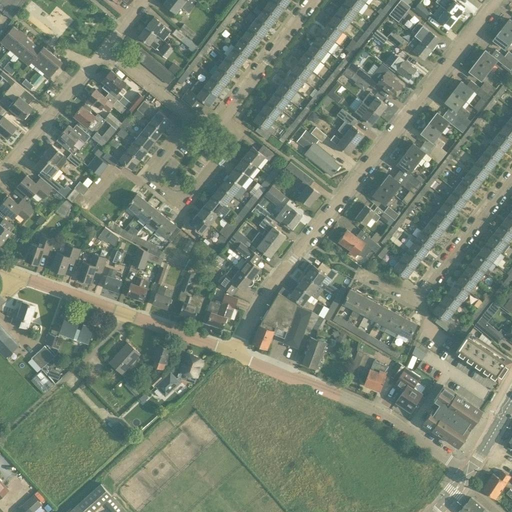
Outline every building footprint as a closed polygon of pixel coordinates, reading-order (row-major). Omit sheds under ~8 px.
[(0,0),(0,2),(6,7),(2,12),(11,19),(25,0),(0,0)] [(180,6),(188,13),(196,2),(194,0),(166,0),(164,3),(175,12),(180,6)] [(277,17),(285,7),(275,0),(269,0),(264,7),(277,17)] [(357,12),(365,2),(362,0),(345,0),(344,2),(357,12)] [(398,22),(410,7),(401,0),(399,0),(389,14),(398,22)] [(453,0),(444,0),(441,5),(457,18),(465,8),(453,0)] [(344,2),(337,12),(350,22),(357,12),(344,2)] [(387,3),(383,9),(386,12),(391,6),(387,3)] [(429,12),(418,3),(413,10),(424,18),(429,12)] [(449,28),(457,18),(441,5),(433,15),(449,28)] [(230,12),(234,15),(238,9),(234,6),(230,12)] [(367,6),(364,10),(372,17),(375,13),(367,6)] [(270,27),(277,17),(264,7),(257,17),(270,27)] [(342,31),(350,22),(337,12),(329,21),(342,31)] [(378,22),(383,16),(380,13),(375,19),(378,22)] [(154,16),(146,26),(157,35),(161,30),(167,35),(171,30),(154,16)] [(231,19),(227,16),(222,22),(226,25),(231,19)] [(262,36),(270,27),(257,17),(249,27),(262,36)] [(501,29),(511,38),(511,21),(509,19),(501,29)] [(329,21),(322,31),(335,41),(342,31),(329,21)] [(372,23),(367,28),(371,31),(375,25),(372,23)] [(411,33),(414,35),(432,49),(440,39),(419,23),(411,33)] [(179,29),(185,34),(191,39),(196,34),(183,24),(179,29)] [(160,37),(157,35),(146,26),(138,36),(155,49),(159,45),(156,42),(160,37)] [(223,28),(219,26),(215,32),(218,34),(223,28)] [(0,41),(0,42),(9,50),(21,35),(12,27),(0,41)] [(185,34),(179,29),(176,27),(172,32),(181,39),(185,34)] [(254,46),(262,36),(249,27),(241,36),(254,46)] [(505,49),(511,39),(511,38),(501,29),(493,39),(505,49)] [(387,38),(376,30),(372,34),(383,44),(387,38)] [(424,59),(432,49),(414,35),(409,43),(392,30),(387,37),(400,48),(407,54),(411,49),(424,59)] [(327,51),(335,41),(322,31),(314,41),(327,51)] [(363,41),(368,35),(364,32),(359,38),(363,41)] [(31,42),(21,35),(9,50),(13,54),(11,57),(15,60),(17,57),(18,58),(31,42)] [(208,41),(212,44),(216,37),(212,35),(208,41)] [(247,56),(254,46),(241,36),(234,46),(247,56)] [(314,41),(307,51),(319,61),(327,51),(314,41)] [(40,50),(31,42),(18,58),(27,66),(30,63),(40,50)] [(355,51),(360,45),(356,42),(352,48),(355,51)] [(158,52),(166,59),(173,49),(165,43),(158,52)] [(134,57),(141,49),(137,45),(130,53),(134,57)] [(200,51),(204,54),(208,48),(204,45),(200,51)] [(239,66),(247,56),(234,46),(226,56),(239,66)] [(40,50),(30,63),(35,67),(33,69),(37,73),(52,55),(43,47),(40,50)] [(141,49),(134,57),(138,60),(145,52),(141,49)] [(477,60),(489,70),(497,59),(485,50),(477,60)] [(299,61),(312,71),(319,61),(307,51),(299,61)] [(145,52),(138,60),(143,63),(149,55),(145,52)] [(349,52),(344,58),(348,61),(352,55),(349,52)] [(197,63),(202,57),(198,54),(193,60),(197,63)] [(52,55),(37,73),(41,76),(43,74),(48,78),(61,63),(52,55)] [(147,67),(154,59),(149,55),(143,63),(147,67)] [(389,67),(394,72),(396,69),(408,79),(416,69),(399,55),(389,67)] [(231,76),(239,66),(226,56),(219,66),(231,76)] [(511,67),(511,62),(504,57),(500,62),(510,70),(511,67)] [(154,59),(147,67),(151,70),(158,62),(154,59)] [(493,73),(489,70),(477,60),(469,70),(484,82),(480,88),(490,96),(495,89),(486,83),(493,73)] [(299,61),(291,71),(304,81),(312,71),(299,61)] [(378,82),(374,78),(373,78),(359,67),(352,61),(347,67),(354,73),(369,85),(373,88),(377,84),(376,84),(378,82)] [(162,65),(158,62),(151,70),(155,73),(162,65)] [(341,62),(336,67),(340,70),(345,64),(341,62)] [(182,69),(174,63),(169,69),(177,75),(182,69)] [(4,68),(11,75),(15,70),(7,64),(4,68)] [(194,67),(190,64),(185,70),(189,73),(194,67)] [(159,77),(166,69),(162,65),(155,73),(159,77)] [(224,86),(231,76),(219,66),(211,76),(224,86)] [(170,72),(166,69),(159,77),(164,80),(170,72)] [(111,70),(102,81),(116,92),(120,86),(126,91),(130,86),(111,70)] [(284,81),(297,90),(304,81),(291,71),(284,81)] [(333,71),(329,77),(332,80),(337,74),(333,71)] [(0,73),(0,77),(10,86),(4,94),(14,103),(9,109),(22,120),(32,108),(19,97),(24,91),(1,72),(0,73)] [(175,75),(170,72),(164,80),(168,84),(175,75)] [(378,82),(376,84),(377,84),(394,97),(403,85),(386,72),(378,82)] [(369,85),(354,73),(351,77),(355,81),(354,84),(364,91),(369,85)] [(182,83),(186,77),(182,74),(178,80),(182,83)] [(216,95),(224,86),(211,76),(204,85),(216,95)] [(22,83),(30,90),(33,86),(26,79),(22,83)] [(340,83),(336,80),(326,94),(338,104),(341,99),(333,92),(340,83)] [(209,105),(216,95),(204,85),(197,81),(190,90),(188,89),(182,97),(197,109),(203,101),(209,105)] [(297,90),(284,81),(276,90),(289,100),(297,90)] [(324,90),(329,84),(326,81),(321,87),(324,90)] [(453,91),(465,101),(469,104),(477,93),(461,81),(453,91)] [(109,92),(105,97),(95,89),(88,98),(100,108),(103,104),(109,108),(117,99),(109,92)] [(499,89),(494,95),(498,98),(503,92),(499,89)] [(269,100),(281,110),(289,100),(276,90),(269,100)] [(318,91),(313,97),(317,100),(321,94),(318,91)] [(460,113),(456,119),(466,127),(470,121),(465,117),(469,112),(461,106),(465,101),(453,91),(445,102),(460,113)] [(366,96),(362,101),(379,115),(387,106),(370,92),(366,96)] [(126,107),(132,111),(143,97),(138,93),(126,107)] [(487,100),(483,96),(474,107),(479,111),(487,100)] [(491,108),(495,102),(492,99),(487,105),(491,108)] [(269,100),(261,110),(274,120),(281,110),(269,100)] [(310,100),(305,106),(309,109),(314,103),(310,100)] [(144,101),(137,110),(142,114),(149,105),(144,101)] [(372,125),(379,115),(362,101),(358,106),(355,111),(372,125)] [(97,113),(95,116),(82,105),(73,115),(87,126),(91,122),(96,126),(103,118),(97,113)] [(0,133),(6,138),(16,127),(3,117),(7,112),(0,106),(0,133)] [(364,134),(353,126),(357,120),(342,108),(337,114),(345,121),(342,125),(338,130),(344,135),(356,144),(364,134)] [(488,111),(484,108),(479,114),(483,117),(488,111)] [(143,115),(137,110),(133,115),(139,120),(143,115)] [(158,110),(150,120),(163,130),(171,121),(158,110)] [(274,120),(261,110),(254,120),(260,125),(255,130),(267,139),(275,129),(270,125),(274,120)] [(301,119),(306,113),(302,110),(298,116),(301,119)] [(437,112),(429,122),(441,132),(449,121),(437,112)] [(116,129),(121,123),(109,113),(104,119),(116,129)] [(133,123),(126,117),(122,122),(129,127),(133,123)] [(475,127),(480,121),(476,118),(472,124),(475,127)] [(466,127),(456,119),(452,124),(462,132),(466,127)] [(155,140),(163,130),(150,120),(142,130),(155,140)] [(295,120),(290,126),(294,129),(298,123),(295,120)] [(511,139),(511,124),(508,121),(500,131),(511,139)] [(436,144),(432,150),(442,158),(446,152),(441,148),(445,143),(437,137),(441,132),(429,122),(421,133),(436,144)] [(68,125),(59,136),(71,145),(77,138),(84,143),(89,136),(76,125),(73,128),(68,125)] [(316,127),(311,133),(322,141),(326,135),(316,127)] [(472,131),(469,128),(464,134),(468,137),(472,131)] [(123,139),(127,134),(121,129),(117,133),(123,139)] [(142,130),(134,140),(147,150),(155,140),(142,130)] [(286,139),(290,133),(287,130),(282,135),(286,139)] [(304,154),(311,159),(331,176),(339,165),(334,161),(335,159),(320,147),(320,148),(315,144),(318,140),(306,130),(297,141),(308,150),(304,154)] [(506,151),(511,142),(511,139),(500,131),(493,141),(506,151)] [(102,147),(107,141),(96,132),(91,138),(102,147)] [(348,155),(356,144),(344,135),(340,140),(334,135),(330,140),(336,145),(348,155)] [(113,138),(109,143),(115,148),(119,143),(113,138)] [(461,138),(456,144),(460,147),(465,141),(461,138)] [(134,140),(126,150),(139,160),(147,150),(134,140)] [(498,160),(506,151),(493,141),(485,150),(498,160)] [(405,153),(417,163),(421,157),(426,161),(429,161),(431,157),(438,163),(442,158),(432,150),(428,155),(413,143),(405,153)] [(44,154),(59,167),(65,161),(62,159),(64,156),(62,155),(63,154),(51,145),(44,154)] [(252,146),(244,156),(257,166),(264,157),(268,160),(273,154),(263,145),(258,151),(252,146)] [(453,148),(449,154),(453,157),(457,151),(453,148)] [(131,169),(139,160),(126,150),(119,159),(131,169)] [(490,170),(498,160),(485,150),(477,160),(490,170)] [(102,156),(110,163),(113,166),(117,161),(106,151),(102,156)] [(67,158),(77,167),(81,162),(71,153),(67,158)] [(409,173),(417,163),(405,153),(397,164),(409,173)] [(51,178),(59,167),(44,154),(34,165),(41,171),(37,175),(57,191),(61,186),(51,178)] [(89,167),(99,175),(108,164),(98,156),(89,167)] [(249,176),(257,166),(244,156),(236,165),(249,176)] [(445,166),(450,160),(446,158),(441,164),(445,166)] [(483,180),(490,170),(477,160),(470,170),(483,180)] [(285,168),(303,181),(298,186),(303,190),(298,197),(309,206),(319,193),(309,186),(313,180),(290,162),(285,168)] [(236,165),(228,175),(241,185),(249,176),(236,165)] [(275,166),(268,175),(273,179),(280,170),(275,166)] [(437,176),(442,170),(438,167),(434,173),(437,176)] [(475,190),(483,180),(470,170),(462,180),(475,190)] [(389,174),(381,185),(393,194),(401,183),(389,174)] [(26,175),(17,186),(30,197),(35,191),(43,198),(52,188),(40,178),(36,183),(26,175)] [(233,195),(241,185),(228,175),(220,185),(233,195)] [(260,185),(265,189),(273,179),(268,175),(260,185)] [(412,175),(408,181),(418,189),(423,183),(412,175)] [(431,177),(426,183),(430,186),(434,180),(431,177)] [(467,199),(475,190),(462,180),(455,190),(467,199)] [(414,194),(418,189),(408,181),(404,186),(414,194)] [(74,188),(79,193),(82,195),(87,189),(79,182),(74,188)] [(220,185),(213,195),(225,205),(233,195),(220,185)] [(260,185),(252,195),(258,200),(265,189),(260,185)] [(284,195),(272,185),(265,194),(278,204),(284,195)] [(385,204),(393,194),(381,185),(373,195),(385,204)] [(427,190),(423,187),(418,193),(422,196),(427,190)] [(71,202),(79,193),(74,188),(66,197),(71,202)] [(460,209),(467,199),(455,190),(447,199),(460,209)] [(126,206),(136,214),(146,201),(136,193),(126,206)] [(205,204),(217,215),(222,218),(230,209),(225,205),(213,195),(205,204)] [(251,210),(258,200),(252,195),(245,205),(251,210)] [(8,196),(0,205),(0,208),(12,218),(17,212),(25,219),(34,208),(23,199),(18,204),(8,196)] [(415,206),(419,200),(415,197),(411,203),(415,206)] [(452,219),(460,209),(447,199),(439,209),(452,219)] [(156,210),(146,201),(136,214),(146,222),(156,210)] [(286,203),(277,216),(292,228),(302,215),(286,203)] [(205,204),(197,214),(210,224),(217,215),(205,204)] [(270,231),(265,237),(277,247),(285,236),(273,226),(278,220),(257,204),(254,208),(265,216),(260,223),(270,231)] [(245,205),(237,215),(242,219),(251,210),(245,205)] [(379,217),(380,216),(365,205),(355,217),(365,225),(370,218),(376,222),(379,217)] [(384,211),(391,217),(394,219),(398,214),(388,206),(384,211)] [(407,216),(412,210),(408,207),(403,213),(407,216)] [(444,229),(452,219),(439,209),(432,219),(444,229)] [(146,222),(156,230),(166,218),(156,210),(146,222)] [(384,211),(380,216),(379,217),(386,222),(391,217),(384,211)] [(511,214),(510,213),(502,223),(511,230),(511,214)] [(202,234),(210,224),(197,214),(189,224),(202,234)] [(235,229),(242,219),(237,215),(230,224),(235,229)] [(404,219),(400,216),(396,222),(400,226),(404,219)] [(0,245),(14,227),(3,218),(0,222),(0,245)] [(180,229),(166,218),(156,230),(170,242),(180,229)] [(437,239),(444,229),(432,219),(424,229),(437,239)] [(121,235),(123,230),(113,223),(109,228),(121,235)] [(227,239),(235,229),(230,224),(227,223),(219,232),(227,239)] [(507,243),(511,236),(511,230),(502,223),(494,233),(507,243)] [(393,226),(388,232),(392,235),(397,229),(393,226)] [(429,248),(437,239),(424,229),(416,238),(429,248)] [(123,230),(121,235),(132,241),(135,236),(123,230)] [(372,248),(376,252),(381,246),(376,243),(371,238),(367,235),(363,241),(356,236),(346,230),(338,242),(350,250),(348,252),(355,257),(358,254),(363,258),(365,257),(372,248)] [(232,236),(242,243),(246,238),(236,231),(232,236)] [(277,247),(265,237),(259,232),(251,242),(269,257),(277,247)] [(114,234),(108,241),(113,244),(115,245),(119,237),(114,233),(114,234)] [(494,233),(487,242),(499,252),(507,243),(494,233)] [(30,244),(25,260),(38,264),(42,252),(49,255),(54,240),(41,236),(37,246),(30,244)] [(144,247),(146,241),(135,236),(132,241),(144,247)] [(226,239),(220,236),(216,244),(223,247),(226,239)] [(245,260),(239,269),(252,279),(253,280),(255,280),(256,279),(257,278),(257,276),(257,275),(256,273),(260,269),(254,265),(260,258),(242,244),(242,243),(232,236),(227,243),(235,249),(234,252),(245,260)] [(384,246),(389,240),(385,236),(380,242),(384,246)] [(421,258),(429,248),(416,238),(409,248),(421,258)] [(146,241),(144,247),(156,253),(159,248),(146,241)] [(492,262),(499,252),(487,242),(479,252),(492,262)] [(56,253),(50,269),(64,273),(68,261),(75,264),(80,249),(67,245),(63,255),(56,253)] [(149,252),(138,247),(132,265),(143,269),(149,252)] [(414,268),(421,258),(409,248),(401,258),(414,268)] [(119,252),(113,249),(109,260),(115,262),(119,252)] [(380,259),(385,253),(381,250),(376,256),(380,259)] [(479,252),(471,262),(484,272),(492,262),(479,252)] [(76,277),(77,278),(76,280),(77,281),(81,283),(83,282),(83,280),(90,282),(94,270),(101,273),(106,258),(93,254),(89,264),(82,261),(76,277)] [(406,278),(414,268),(401,258),(393,268),(406,278)] [(305,275),(318,285),(323,289),(327,284),(322,280),(326,274),(332,279),(336,273),(327,266),(322,262),(317,268),(313,265),(305,275)] [(476,282),(484,272),(471,262),(464,272),(476,282)] [(232,294),(239,286),(244,290),(247,285),(249,286),(250,286),(251,285),(252,284),(253,282),(252,281),(251,280),(252,279),(239,269),(233,264),(221,280),(218,283),(232,294)] [(166,268),(160,267),(154,282),(161,284),(166,268)] [(107,275),(103,287),(117,291),(121,280),(114,277),(116,271),(109,268),(107,275)] [(188,293),(194,274),(187,271),(181,290),(188,293)] [(464,272),(456,282),(469,291),(476,282),(464,272)] [(310,295),(318,285),(305,275),(298,285),(310,295)] [(149,281),(144,279),(138,277),(136,284),(131,282),(126,295),(143,300),(149,281)] [(461,301),(469,291),(456,282),(448,291),(461,301)] [(310,295),(298,285),(290,295),(306,307),(309,302),(306,300),(310,295)] [(505,288),(501,285),(496,291),(500,294),(505,288)] [(158,286),(152,304),(166,308),(173,290),(158,286)] [(341,286),(337,292),(343,295),(347,288),(341,286)] [(342,303),(354,309),(362,294),(361,293),(357,291),(354,291),(350,289),(342,303)] [(511,289),(501,305),(511,313),(511,289)] [(448,291),(441,301),(453,311),(461,301),(448,291)] [(260,324),(252,342),(267,348),(275,327),(287,331),(283,342),(298,348),(311,311),(296,305),(297,303),(278,292),(261,321),(260,324)] [(186,294),(180,313),(194,318),(196,312),(198,312),(204,297),(193,293),(192,296),(186,294)] [(488,301),(493,295),(489,293),(485,299),(488,301)] [(210,299),(207,309),(211,311),(207,322),(215,325),(214,327),(215,328),(220,330),(222,329),(226,318),(229,319),(233,307),(234,307),(237,298),(225,294),(222,303),(210,299)] [(362,294),(354,309),(351,313),(357,316),(359,312),(365,315),(372,301),(372,300),(371,298),(366,296),(364,296),(362,295),(362,294)] [(335,296),(332,303),(337,306),(341,299),(335,296)] [(365,315),(375,320),(383,306),(372,301),(365,315)] [(449,316),(453,311),(441,301),(433,311),(439,316),(435,321),(446,330),(454,320),(449,316)] [(12,323),(28,328),(35,306),(23,302),(20,310),(17,309),(12,323)] [(481,311),(486,305),(482,302),(478,308),(481,311)] [(379,322),(386,326),(394,312),(383,306),(375,320),(373,324),(377,326),(379,322)] [(325,314),(331,317),(334,310),(329,307),(325,314)] [(386,326),(397,332),(405,318),(394,312),(386,326)] [(475,312),(470,318),(474,321),(479,314),(475,312)] [(94,327),(83,323),(82,325),(79,323),(79,322),(65,316),(59,331),(88,341),(94,327)] [(343,327),(346,321),(340,317),(336,323),(343,327)] [(416,324),(405,318),(397,332),(409,338),(416,324)] [(466,330),(471,324),(467,321),(462,327),(466,330)] [(511,325),(506,332),(501,328),(498,331),(488,323),(481,331),(497,344),(501,339),(503,341),(506,337),(511,342),(511,325)] [(357,328),(350,324),(347,329),(353,333),(357,328)] [(0,325),(0,351),(5,357),(18,345),(0,325)] [(361,330),(357,336),(364,339),(367,334),(361,330)] [(503,360),(467,336),(469,333),(469,332),(455,352),(498,381),(511,361),(505,357),(503,360)] [(56,336),(50,334),(46,344),(56,356),(58,349),(52,346),(56,336)] [(488,345),(491,342),(482,334),(478,338),(488,345)] [(309,336),(304,350),(300,362),(317,368),(326,342),(309,336)] [(371,336),(368,342),(375,346),(378,340),(371,336)] [(110,363),(122,374),(139,354),(128,343),(110,363)] [(382,343),(379,348),(385,352),(389,346),(382,343)] [(155,361),(153,367),(162,370),(165,364),(166,364),(172,349),(158,344),(152,360),(155,361)] [(44,345),(31,357),(41,369),(54,357),(44,345)] [(412,353),(422,360),(426,354),(415,347),(412,353)] [(393,349),(390,355),(396,359),(399,353),(393,349)] [(362,374),(368,354),(357,351),(351,371),(362,374)] [(406,368),(398,378),(394,386),(402,392),(396,401),(411,412),(420,399),(419,398),(422,393),(413,387),(419,377),(422,372),(416,368),(421,360),(411,354),(405,368),(406,368)] [(171,372),(163,380),(157,386),(166,396),(181,382),(180,381),(183,378),(185,379),(188,377),(189,375),(197,378),(203,361),(198,359),(196,357),(193,356),(191,357),(186,355),(178,377),(177,378),(171,372)] [(369,368),(363,384),(380,391),(386,375),(385,374),(388,366),(373,361),(370,369),(369,368)] [(397,362),(390,373),(398,378),(404,366),(397,362)] [(155,388),(157,386),(163,380),(158,375),(150,383),(155,388)] [(437,402),(423,423),(459,446),(468,432),(467,431),(471,425),(472,426),(482,412),(443,386),(433,400),(437,402)] [(118,421),(109,429),(117,438),(125,430),(118,421)] [(492,473),(492,474),(510,486),(511,482),(511,467),(502,461),(495,471),(497,472),(495,475),(492,473)] [(492,474),(481,490),(495,499),(499,492),(503,495),(510,486),(492,474)] [(112,511),(125,511),(100,484),(68,511),(92,511),(104,502),(112,511)] [(34,511),(43,505),(34,495),(15,511),(34,511)] [(368,495),(360,502),(368,511),(380,511),(382,510),(368,495)] [(487,511),(471,497),(457,511),(487,511)] [(368,511),(360,502),(352,509),(351,508),(354,511),(368,511)]
